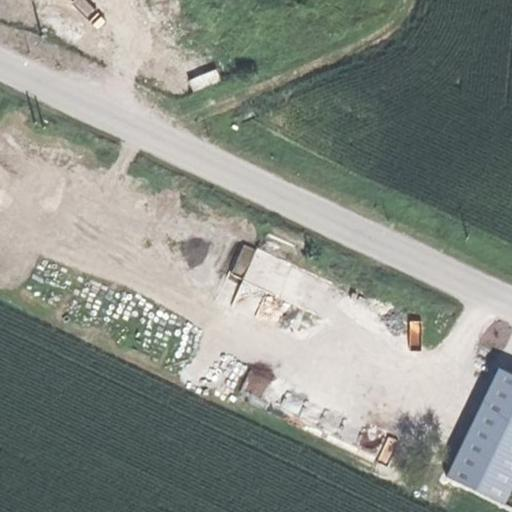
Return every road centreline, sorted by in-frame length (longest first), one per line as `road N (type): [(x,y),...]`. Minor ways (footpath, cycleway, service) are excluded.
road 1 (unclassified): [(511,307),(0,65)]
road 2 (track): [(159,139),(373,40),(408,0)]
